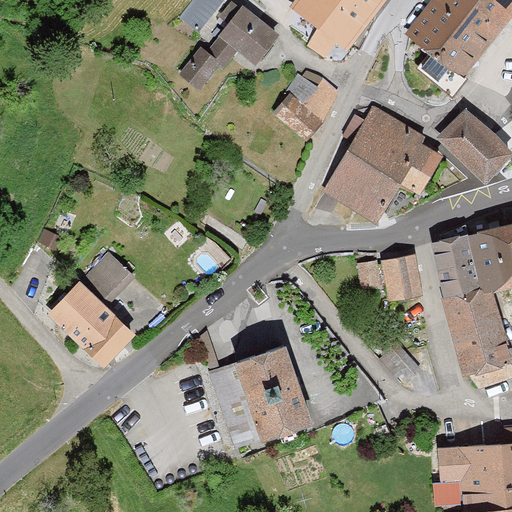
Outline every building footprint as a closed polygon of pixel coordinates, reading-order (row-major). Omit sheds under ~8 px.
[(238,51),(250,61),(278,30),(241,0),(240,0),(214,29),(219,37),(209,48),(201,44),(179,70),(199,87),(218,65),(223,67),(238,51)] [(350,44),(384,0),(291,0),(291,1),(350,44)] [(511,0),(428,0),(405,27),(464,70),(511,11),(511,0)] [(279,101),(312,125),(339,91),(306,69),(279,101)] [(374,104),(323,187),(374,220),(407,161),(428,173),(440,151),(420,141),(422,133),(374,104)] [(438,136),(483,181),(511,153),(466,108),(438,136)] [(511,221),(431,239),(459,369),(478,389),(511,376),(511,359),(492,292),(511,286),(511,287),(511,221)] [(401,254),(380,258),(389,298),(421,292),(414,252),(401,254)] [(77,275),(45,309),(102,362),(135,326),(107,300),(129,276),(106,255),(82,280),(77,275)] [(283,345),(211,371),(237,447),(310,422),(283,345)] [(511,511),(511,441),(438,445),(438,480),(458,479),(460,511),(511,511)]
